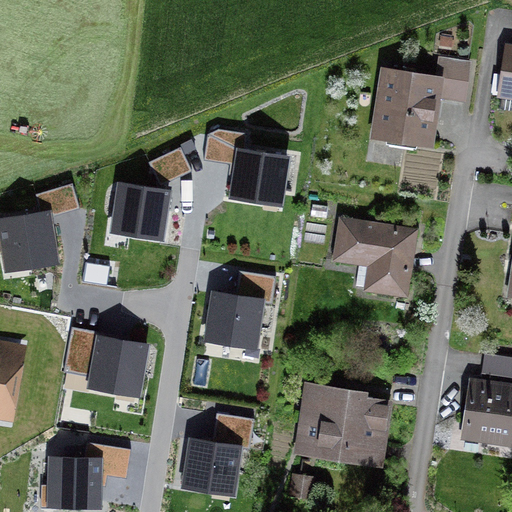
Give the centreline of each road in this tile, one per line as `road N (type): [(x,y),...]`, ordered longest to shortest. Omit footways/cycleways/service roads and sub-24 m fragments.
road 1 (residential): [(412,511),(491,23)]
road 2 (residential): [(151,511),(189,261)]
